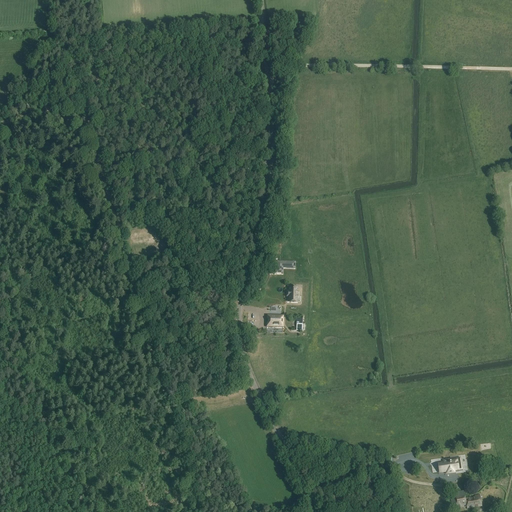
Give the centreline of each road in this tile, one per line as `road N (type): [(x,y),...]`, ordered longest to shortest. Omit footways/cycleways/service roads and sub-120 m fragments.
road 1 (unclassified): [(316,511),(248,372),(239,333),(268,159),(259,0)]
road 2 (track): [(197,511),(80,97)]
